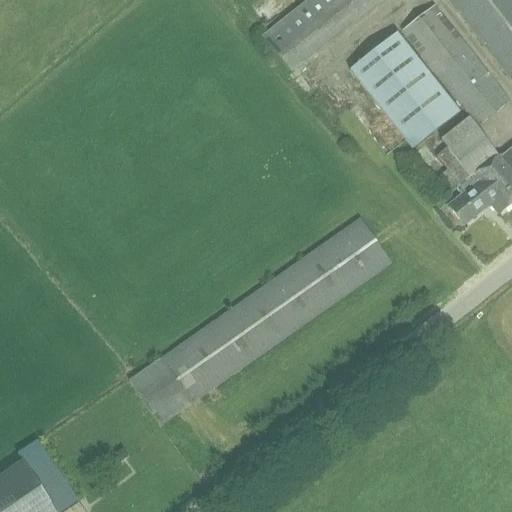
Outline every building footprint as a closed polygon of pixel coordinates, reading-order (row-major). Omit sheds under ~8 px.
[(308,0),(261,38),(290,74),(383,0),(308,0)] [(511,0),(448,0),(511,79),(511,0)] [(432,7),(400,32),(476,128),(507,103),(432,7)] [(349,72),(412,151),(459,113),(396,34),(349,72)] [(511,170),(501,156),(500,155),(469,179),(468,178),(496,157),(468,120),(439,142),(446,150),(434,160),(423,146),(411,157),(445,196),(454,189),(460,197),(447,208),(461,226),(482,210),(481,208),(487,203),(497,216),(511,203),(511,170)] [(511,147),(501,156),(511,170),(511,147)] [(130,383),(160,426),(266,352),(390,265),(359,221),(130,383)] [(0,511),(55,511),(23,464),(0,480),(0,511)]
